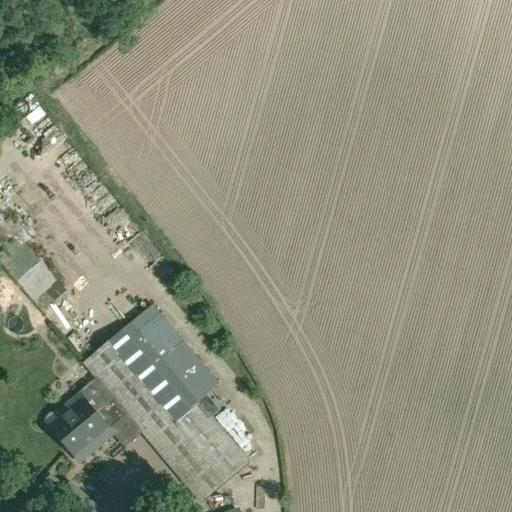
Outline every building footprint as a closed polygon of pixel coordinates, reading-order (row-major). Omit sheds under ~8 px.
[(180,261),(176,254),(170,251),(161,249),(153,251),(147,255),(143,262),(141,270),(143,278),(148,284),(154,288),(162,289),(170,288),(176,283),(181,276),(182,269),(180,261)] [(155,291),(85,349),(103,370),(127,398),(203,489),(252,447),(199,385),(220,368),(155,291)] [(114,413),(111,411),(127,398),(103,370),(88,383),(86,380),(49,411),(51,414),(75,442),(77,444),(114,413)] [(112,511),(117,507),(91,485),(84,492),(94,501),(84,511),(112,511)] [(245,511),(239,492),(181,511),(245,511)]
